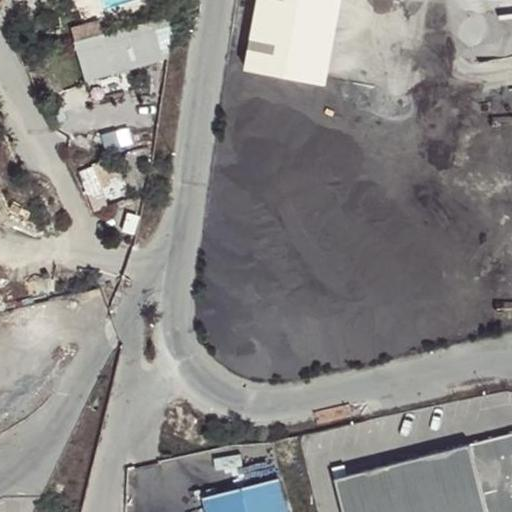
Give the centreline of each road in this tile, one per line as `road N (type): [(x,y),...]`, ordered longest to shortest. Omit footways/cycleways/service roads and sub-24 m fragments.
road 1 (unclassified): [(196,359),(225,385),(279,401),(511,362)]
road 2 (unclassified): [(225,0),(182,237)]
road 3 (unclassified): [(182,237),(158,260),(135,305),(123,410)]
road 4 (unclassified): [(182,237),(179,325),(196,359)]
